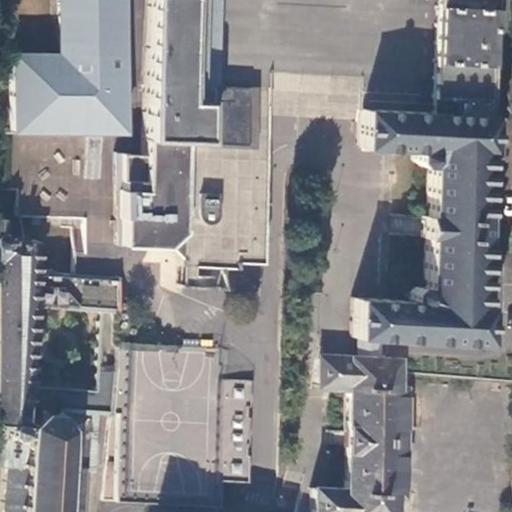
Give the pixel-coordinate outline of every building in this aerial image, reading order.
[(0,131),(8,131),(8,128),(12,128),(7,187),(17,188),(15,213),(32,215),(44,215),(51,216),(83,218),(82,234),(117,236),(119,152),(119,131),(121,131),(121,128),(122,128),(122,0),(57,0),(57,55),(0,54),(0,131)] [(164,244),(176,258),(175,265),(228,268),(228,262),(258,264),(264,155),(266,115),(268,85),(186,81),(190,0),(434,0),(430,80),(430,96),(431,96),(430,112),(362,108),(360,108),(359,121),(357,147),(395,149),(416,150),(413,152),(413,159),(418,164),(425,165),(427,163),(424,214),(420,214),(420,226),(419,236),(423,236),(420,287),(419,286),(412,285),(405,293),(405,297),(408,300),(384,298),(349,297),(345,336),(351,336),(350,357),(313,355),(312,386),(330,386),(344,387),(342,429),(342,438),(341,446),(340,488),(323,487),(306,486),(305,511),(386,511),(387,494),(394,494),(399,387),(392,386),(393,359),(361,357),(362,337),(475,342),(477,304),(472,304),(481,153),(487,154),(488,114),(447,112),(448,97),(486,100),(489,29),(491,29),(492,9),(491,9),(491,0),(149,0),(143,153),(128,152),(119,152),(117,236),(117,243),(127,244),(161,246),(164,244)] [(272,117),(271,145),(294,146),(295,118),(272,117)] [(4,236),(0,231),(0,402),(35,405),(40,406),(57,407),(95,410),(95,415),(108,416),(114,364),(114,341),(116,276),(73,273),(31,270),(33,241),(35,241),(35,239),(28,239),(28,234),(16,233),(16,240),(4,239),(4,236)] [(219,346),(114,341),(114,364),(108,416),(99,500),(217,507),(218,480),(231,480),(247,481),(248,454),(245,453),(246,444),(248,444),(250,416),(247,415),(248,405),(250,405),(251,378),(217,377),(218,365),(219,346)] [(35,405),(0,402),(0,462),(3,462),(4,461),(3,436),(0,435),(0,419),(15,420),(15,424),(18,424),(18,419),(21,420),(26,423),(36,414),(35,405)] [(90,471),(95,415),(95,410),(57,407),(55,412),(40,412),(40,406),(35,405),(36,414),(26,423),(21,420),(18,419),(18,424),(15,424),(14,437),(20,437),(19,442),(22,443),(21,463),(4,461),(3,462),(0,493),(0,511),(76,511),(78,501),(81,470),(90,471)] [(0,435),(3,436),(4,461),(21,463),(22,443),(19,442),(20,437),(14,437),(15,424),(15,420),(0,419),(0,435)]
